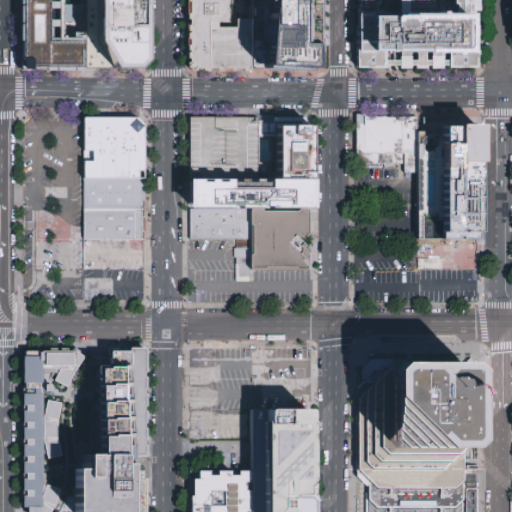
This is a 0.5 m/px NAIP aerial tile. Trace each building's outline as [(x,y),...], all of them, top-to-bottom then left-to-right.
[(21,0),(21,69),(82,70),(81,0),(21,0)] [(145,61),(136,71),(114,70),(89,69),(87,69),(87,60),(87,49),(87,0),(145,0),(145,60),(145,61)] [(189,71),(189,0),(246,0),(246,70),(189,71)] [(250,0),(312,0),(312,72),(253,73),(250,0)] [(361,0),(361,70),(477,69),(476,0),(361,0)] [(369,154),(357,154),(357,115),(416,115),(416,153),(369,154)] [(258,117),(238,117),(192,118),(192,180),(259,179),(258,117)] [(258,117),(282,117),(310,117),(311,179),(282,179),(259,179),(258,117)] [(90,179),(84,179),(85,121),(86,119),(89,119),(138,120),(139,120),(146,126),(145,173),(141,173),(141,178),(90,179)] [(416,153),(416,183),(403,183),(403,168),(369,168),(369,154),(416,153)] [(145,210),(90,210),(85,210),(84,182),(84,179),(90,179),(144,180),(145,181),(145,210)] [(259,179),(282,179),(311,179),(311,211),(252,211),(192,212),(192,180),(259,179)] [(145,210),(146,239),(90,239),(85,239),(85,222),(85,210),(90,210),(145,210)] [(193,242),(192,212),(252,211),(252,241),(193,242)] [(311,271),(252,271),(252,241),(252,211),(311,211),(311,271)] [(235,249),(236,282),(250,281),(249,248),(235,249)] [(99,349),(140,350),(139,454),(130,454),(129,470),(141,470),(140,511),(76,511),(76,472),(84,472),(84,453),(98,453),(99,349)] [(83,358),(66,387),(54,382),(56,374),(42,374),(43,386),(52,386),(53,395),(42,395),(43,401),(60,405),(55,423),(55,439),(60,457),(42,463),(42,484),(59,490),(54,505),(49,511),(28,511),(28,509),(21,509),(21,352),(76,350),(83,358)] [(466,511),(371,511),(372,485),(371,484),(363,475),(359,458),(359,423),(359,392),(364,387),(364,372),(373,362),(374,361),(394,361),(409,362),(455,362),(463,362),(468,367),(467,422),(467,442),(466,483),(466,511)] [(251,511),(251,485),(251,472),(251,424),(251,412),(274,411),(309,411),(310,423),(312,484),(306,488),(306,498),(312,503),(312,511),(251,511)] [(251,485),(251,511),(192,511),(193,485),(193,473),(214,473),(251,472),(251,485)]
